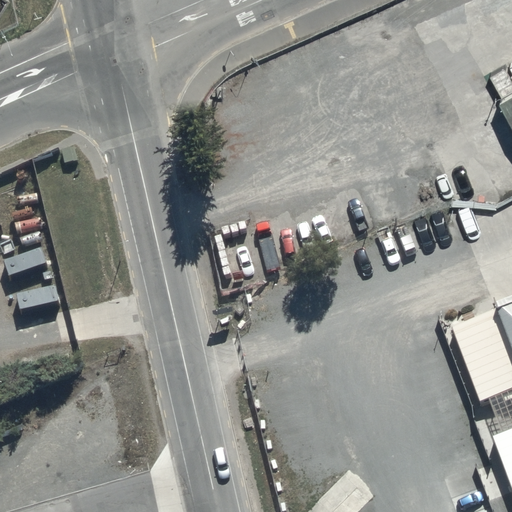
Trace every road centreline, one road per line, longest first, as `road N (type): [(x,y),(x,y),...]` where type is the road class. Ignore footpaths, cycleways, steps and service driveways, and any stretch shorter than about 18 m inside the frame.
road 1 (tertiary): [(219,511),(112,57)]
road 2 (unknown): [(194,406),(511,245)]
road 3 (unknown): [(71,511),(211,477)]
road 4 (tertiary): [(241,0),(112,57)]
road 5 (tertiary): [(0,107),(112,57)]
